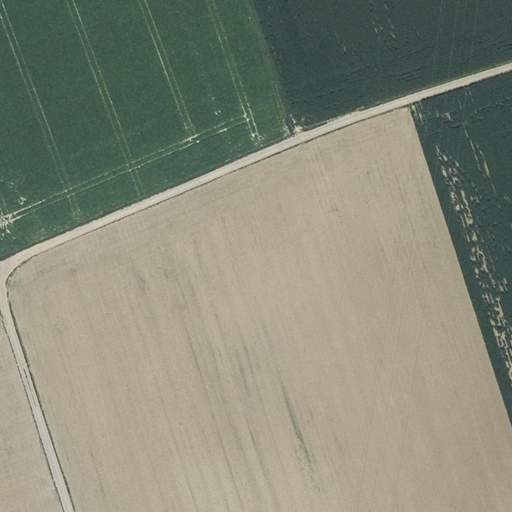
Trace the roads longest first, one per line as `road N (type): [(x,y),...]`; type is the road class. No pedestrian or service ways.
road 1 (track): [(0,269),(298,142),(511,69)]
road 2 (track): [(0,291),(69,511)]
road 3 (track): [(298,142),(249,0)]
